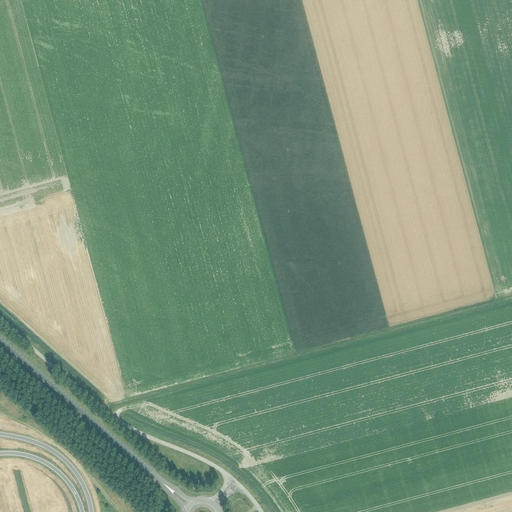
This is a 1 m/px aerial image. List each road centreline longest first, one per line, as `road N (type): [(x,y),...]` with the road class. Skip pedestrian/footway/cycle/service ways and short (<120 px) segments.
road 1 (unclassified): [(233,479),(109,415),(0,319)]
road 2 (secondary): [(189,506),(0,336)]
road 3 (trunk): [(92,511),(81,480),(58,454),(0,434)]
